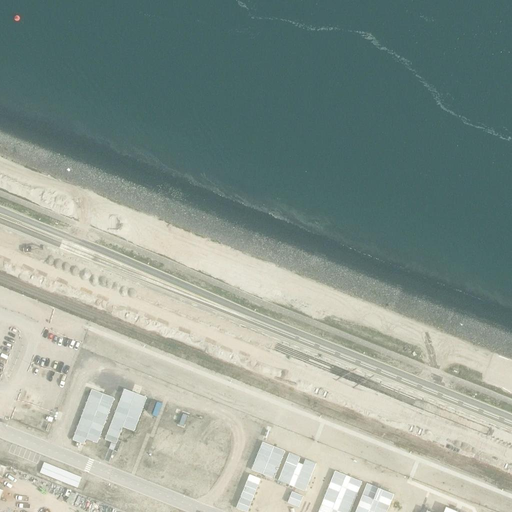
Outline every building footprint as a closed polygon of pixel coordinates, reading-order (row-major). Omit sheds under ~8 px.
[(91,388),(73,439),(85,443),(86,438),(99,442),(115,396),(91,388)] [(135,430),(147,395),(123,388),(106,439),(117,443),(122,426),(135,430)] [(258,487),(266,464),(157,427),(149,449),(258,487)] [(293,459),(289,471),(306,477),(310,465),(293,459)] [(44,461),(40,472),(78,486),(82,475),(44,461)] [(283,475),(277,494),(290,499),(294,487),(304,490),(306,482),(283,475)] [(317,511),(384,511),(315,487),(312,495),(322,498),(317,511)]
